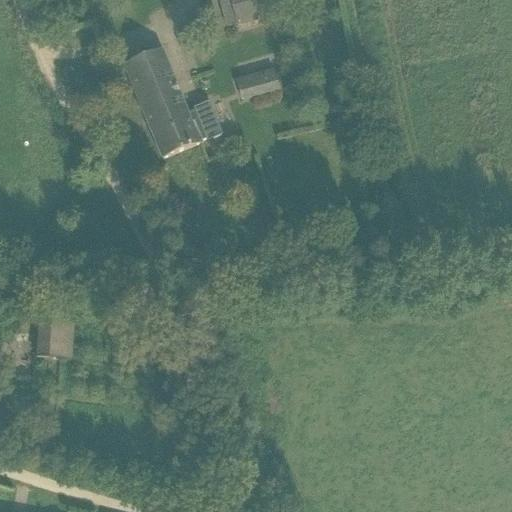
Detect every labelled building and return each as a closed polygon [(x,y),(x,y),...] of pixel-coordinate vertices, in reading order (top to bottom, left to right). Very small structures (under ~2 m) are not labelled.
[(274,19),(269,0),(227,0),(235,30),(274,19)] [(125,65),(163,159),(203,143),(202,142),(206,141),(207,143),(223,137),(209,104),(194,110),(195,112),(187,115),(161,51),(125,65)] [(273,72),(256,77),(261,97),(279,92),(273,72)] [(265,206),(241,212),(245,233),(270,228),(265,206)] [(199,249),(205,264),(214,260),(208,246),(199,249)] [(35,359),(71,362),(74,314),(37,312),(35,359)]
